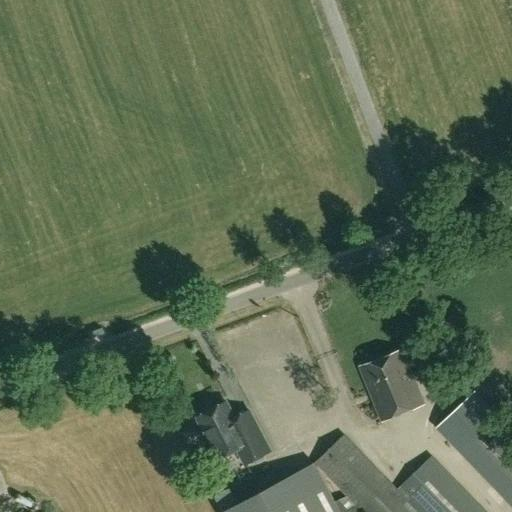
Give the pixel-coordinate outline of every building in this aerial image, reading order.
[(361,367),(382,421),(425,404),(403,350),(361,367)] [(443,430),(511,502),(511,432),(463,381),(441,402),(456,418),(443,430)] [(256,427),(243,433),(226,402),(198,417),(219,457),(237,448),(246,463),(270,451),(249,410),(247,411),(256,427)] [(367,511),(409,511),(402,504),(404,502),(414,511),(486,511),(433,457),(399,490),(345,436),(319,462),(367,511)] [(341,511),(315,464),(226,511),(341,511)]
